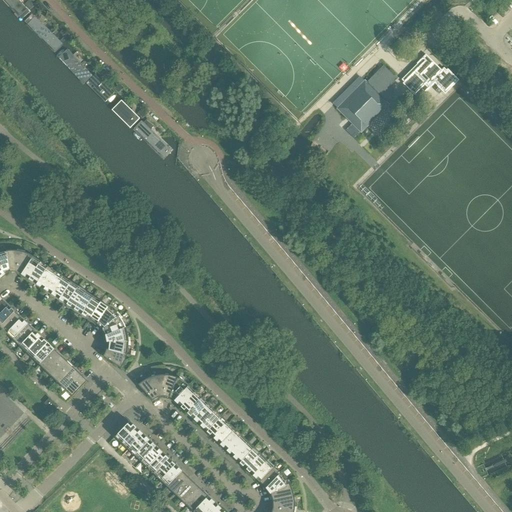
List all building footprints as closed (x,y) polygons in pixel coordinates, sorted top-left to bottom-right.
[(39,24),(53,40),(55,40),(58,38),(58,35),(44,19),(41,19),(39,21),(39,24)] [(68,56),(83,71),(86,71),(88,69),(88,66),(73,51),(70,51),(68,53),(68,56)] [(426,55),(418,63),(416,64),(419,67),(402,84),(418,100),(436,82),(433,79),(441,71),(426,55)] [(397,80),(396,79),(383,66),(366,83),(365,82),(337,109),(352,124),(361,132),(366,127),(367,127),(365,125),(387,104),(380,97),(397,80)] [(459,81),(447,69),(438,79),(441,82),(437,87),(445,95),(459,81)] [(92,78),(92,81),(107,96),(110,96),(112,93),(112,91),(97,76),(94,76),(92,78)] [(116,102),(116,105),(132,119),(135,118),(137,116),(136,113),(121,99),(118,100),(116,102)] [(143,117),(147,113),(142,109),(139,113),(143,117)] [(159,138),(159,135),(152,128),(148,124),(144,121),(141,121),(139,123),(139,126),(155,140),(157,140),(159,138)] [(354,139),(361,132),(352,124),(345,130),(354,139)] [(10,251),(7,252),(10,273),(16,273),(21,252),(17,252),(15,251),(13,251),(10,251)] [(0,266),(5,275),(10,273),(7,252),(5,252),(2,253),(0,254),(0,253),(0,266)] [(22,253),(21,252),(16,273),(22,275),(33,257),(31,256),(29,255),(27,254),(25,253),(22,253)] [(41,262),(33,257),(22,275),(29,280),(41,262)] [(48,267),(41,262),(29,280),(37,285),(48,267)] [(56,272),(48,267),(37,285),(44,290),(56,272)] [(63,277),(56,272),(44,290),(52,295),(63,277)] [(71,282),(63,277),(52,295),(59,300),(71,282)] [(79,287),(71,282),(59,300),(67,305),(79,287)] [(86,292),(79,287),(67,305),(75,310),(86,292)] [(94,297),(86,292),(75,310),(82,315),(94,297)] [(101,302),(94,297),(82,315),(90,320),(101,302)] [(0,301),(0,315),(8,306),(2,300),(0,301)] [(109,307),(101,302),(90,320),(97,325),(109,307)] [(0,315),(0,327),(0,328),(15,313),(8,306),(0,315)] [(111,309),(109,307),(97,325),(102,330),(119,317),(117,314),(115,312),(113,310),(111,309)] [(0,328),(7,334),(21,319),(15,313),(0,328)] [(120,318),(119,317),(102,330),(106,336),(126,329),(125,328),(124,325),(123,323),(122,321),(120,318)] [(7,334),(13,340),(28,325),(21,319),(7,334)] [(13,340),(20,347),(34,331),(28,325),(13,340)] [(126,330),(126,329),(106,336),(107,343),(128,342),(128,340),(128,338),(128,335),(127,333),(126,330)] [(20,347),(26,353),(41,338),(34,331),(20,347)] [(26,353),(33,359),(47,344),(41,338),(26,353)] [(128,343),(128,342),(107,343),(107,350),(127,356),(127,354),(128,351),(128,348),(128,346),(128,343)] [(33,359),(39,365),(54,350),(47,344),(33,359)] [(39,365),(46,372),(60,356),(54,350),(39,365)] [(126,359),(127,356),(107,350),(103,357),(121,369),(123,366),(124,364),(125,361),(126,359)] [(46,372),(52,378),(67,362),(60,356),(46,372)] [(52,378),(59,384),(74,369),(67,362),(52,378)] [(59,384),(66,390),(80,375),(74,369),(59,384)] [(80,375),(66,390),(72,397),(87,381),(80,375)] [(158,398),(164,397),(164,376),(163,376),(161,376),(158,376),(156,377),(153,377),(151,378),(158,398)] [(164,397),(170,398),(178,379),(175,378),(173,377),(170,376),(168,376),(166,376),(164,376),(164,397)] [(152,401),(158,398),(151,378),(149,379),(147,380),(145,381),(142,382),(140,384),(139,385),(152,401)] [(170,398),(175,401),(189,386),(188,385),(186,383),(184,382),(182,381),(180,380),(178,379),(170,398)] [(175,401),(181,408),(196,392),(189,386),(175,401)] [(181,408),(188,414),(202,398),(196,392),(181,408)] [(188,414),(194,420),(209,405),(202,398),(188,414)] [(44,404),(53,412),(58,407),(49,399),(44,404)] [(194,420),(201,426),(215,411),(209,405),(194,420)] [(201,426),(207,432),(222,417),(215,411),(201,426)] [(207,432),(214,439),(228,423),(222,417),(207,432)] [(115,437),(122,444),(136,428),(129,422),(115,437)] [(214,439),(220,445),(235,430),(228,423),(214,439)] [(122,444),(128,450),(143,435),(136,428),(122,444)] [(220,445),(227,451),(241,436),(235,430),(220,445)] [(128,450),(135,456),(149,441),(143,435),(128,450)] [(227,451),(233,457),(248,442),(241,436),(227,451)] [(135,456),(141,462),(156,447),(149,441),(135,456)] [(233,457),(240,464),(254,448),(248,442),(233,457)] [(141,462),(148,469),(162,453),(156,447),(141,462)] [(240,464),(246,470),(261,455),(254,448),(240,464)] [(148,469),(154,475),(169,460),(162,453),(148,469)] [(246,470),(253,476),(267,461),(261,455),(246,470)] [(154,475),(161,481),(175,466),(169,460),(154,475)] [(253,476),(259,482),(274,467),(267,461),(253,476)] [(161,481),(167,487),(182,472),(175,466),(161,481)] [(259,482),(266,489),(281,473),(274,467),(259,482)] [(167,487),(174,494),(188,478),(182,472),(167,487)] [(266,489),(270,494),(289,484),(287,482),(286,480),(284,477),(283,475),(281,473),(266,489)] [(174,494),(181,500),(195,485),(188,478),(174,494)] [(270,494),(273,501),(294,497),(293,496),(293,494),(292,491),(291,489),(290,486),(289,484),(270,494)] [(181,500),(187,506),(202,491),(195,485),(181,500)] [(187,506),(193,511),(208,497),(202,491),(187,506)] [(193,511),(206,511),(215,503),(208,497),(193,511)] [(273,501),(273,508),(294,511),(294,510),(294,507),(294,504),(294,502),(294,499),(294,497),(273,501)] [(206,511),(218,511),(221,509),(215,503),(206,511)]
